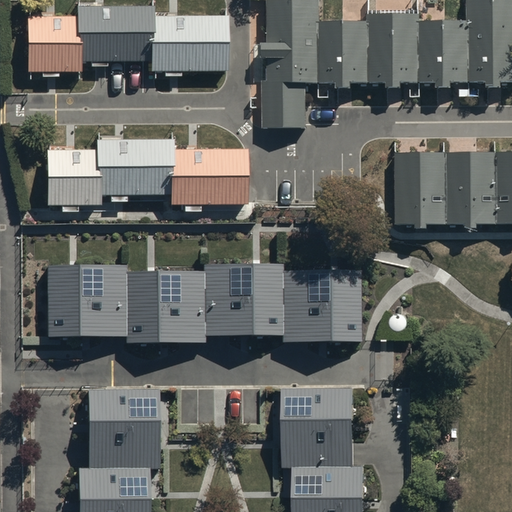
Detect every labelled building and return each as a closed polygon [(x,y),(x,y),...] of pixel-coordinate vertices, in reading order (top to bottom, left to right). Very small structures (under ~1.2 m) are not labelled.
[(322,0),(264,0),(265,79),(261,79),(261,130),(307,129),(307,83),(511,80),(511,0),(475,0),(470,0),(470,23),(417,24),(417,13),(367,14),(367,21),(323,21),(322,0)] [(77,16),(26,15),(27,71),(42,71),(42,77),(57,77),(57,73),(79,73),(79,61),(89,61),(89,66),(107,66),(107,61),(149,61),(149,72),(165,72),(165,76),(179,76),(179,71),(226,71),(225,15),(154,15),(154,6),(77,6),(77,16)] [(511,151),(395,152),(396,225),(511,224),(511,151)] [(93,167),(45,167),(46,217),(99,218),(96,206),(164,206),(164,218),(239,217),(238,164),(169,165),(167,156),(93,157),(93,167)] [(311,164),(272,162),(272,181),(311,180),(311,164)] [(47,267),(48,337),(123,336),(123,344),(204,343),(204,336),(282,335),(282,341),(361,340),(360,270),(285,270),(284,263),(201,263),(201,273),(126,273),(126,266),(47,267)] [(350,390),(283,390),(283,467),(293,467),(292,511),(364,511),(364,467),(350,467),(350,390)] [(157,391),(88,391),(88,467),(77,467),(76,511),(147,511),(148,469),(157,469),(157,391)]
